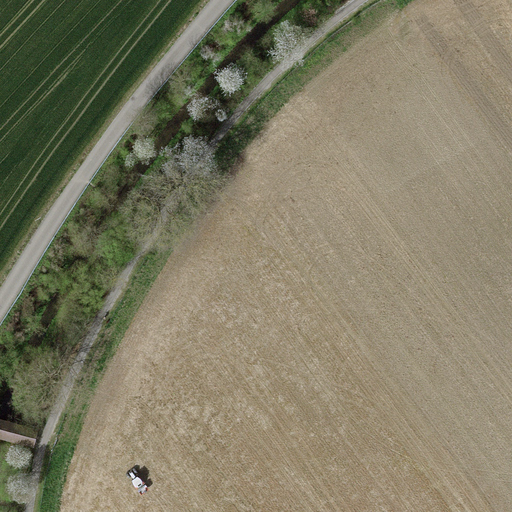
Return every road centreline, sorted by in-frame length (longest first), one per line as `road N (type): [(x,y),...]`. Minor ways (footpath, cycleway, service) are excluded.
road 1 (track): [(42,439),(133,259),(197,164),(291,58),(367,0)]
road 2 (residential): [(0,315),(61,206),(221,0)]
